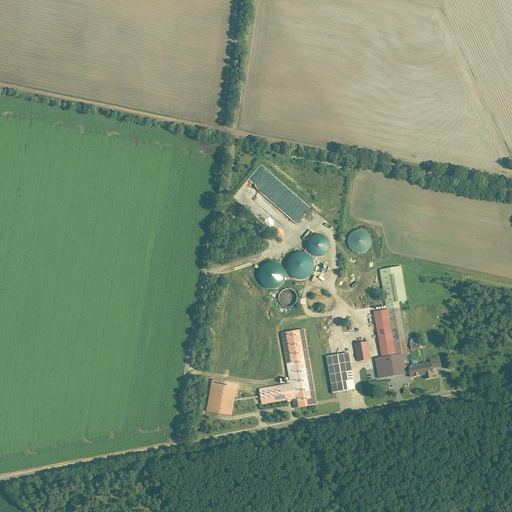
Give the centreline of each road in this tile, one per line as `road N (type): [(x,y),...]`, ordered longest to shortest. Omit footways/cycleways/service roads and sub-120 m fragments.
road 1 (residential): [(0,481),(511,380)]
road 2 (unclassified): [(511,190),(234,133)]
road 3 (unclassified): [(234,133),(0,85)]
road 4 (unclassified): [(253,0),(234,133)]
